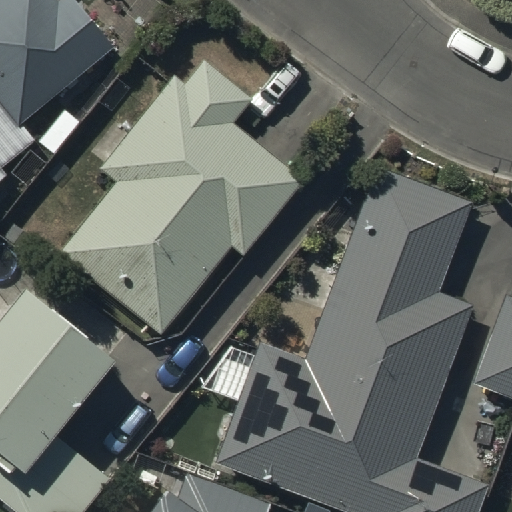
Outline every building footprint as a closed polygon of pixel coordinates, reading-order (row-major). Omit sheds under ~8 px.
[(0,0),(0,104),(17,124),(110,46),(71,0),(61,0),(58,3),(54,0),(0,0)] [(97,174),(112,186),(55,257),(159,340),(226,256),(236,264),(302,182),(234,128),(254,104),(203,63),(184,87),(173,78),(97,174)] [(0,181),(6,176),(0,168),(30,143),(0,107),(0,181)] [(470,204),(369,170),(305,365),(249,347),(210,467),(346,511),(475,511),(484,488),(427,470),(477,318),(437,305),(470,204)] [(61,435),(113,362),(27,291),(0,324),(0,469),(10,477),(0,491),(0,499),(17,511),(86,511),(115,473),(61,435)] [(511,301),(502,298),(469,390),(511,405),(511,301)] [(268,511),(269,511),(187,477),(173,506),(161,498),(151,511),(268,511)]
